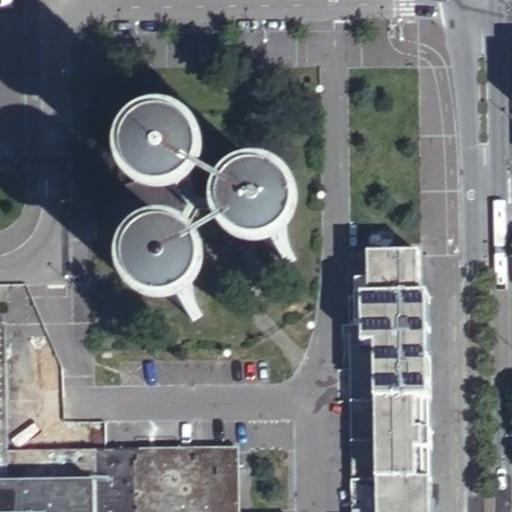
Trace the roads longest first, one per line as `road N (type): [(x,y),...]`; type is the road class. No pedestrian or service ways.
road 1 (residential): [(331,2),(88,5),(64,14),(55,42),(56,206),(39,254)]
road 2 (residential): [(317,399),(73,403),(73,341),(50,341),(39,254)]
road 3 (residential): [(317,399),(336,240),(331,2)]
road 4 (tertiary): [(484,234),(467,268),(473,511)]
road 5 (tertiary): [(503,511),(499,264),(484,234)]
road 6 (tertiary): [(479,2),(483,199)]
road 7 (residential): [(479,2),(331,2)]
